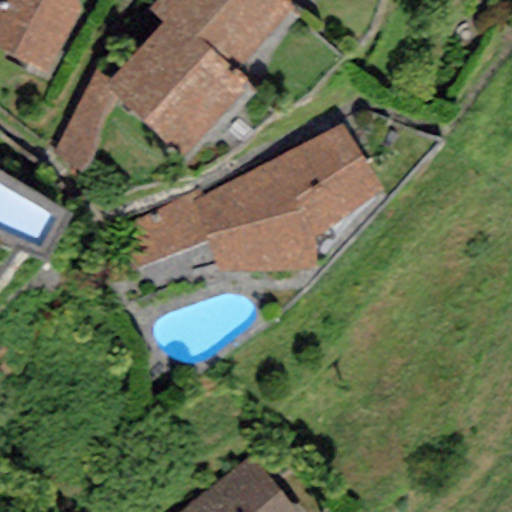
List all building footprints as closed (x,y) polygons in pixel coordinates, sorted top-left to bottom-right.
[(74,0),(0,0),(0,56),(47,84),(81,19),(74,0)] [(165,0),(148,19),(163,34),(170,26),(233,83),(292,20),(278,7),(270,0),(165,0)] [(170,26),(163,34),(112,88),(103,97),(112,105),(183,168),(248,97),(233,83),(170,26)] [(103,97),(112,88),(95,75),(53,158),(80,176),(86,171),(91,162),(94,150),(98,135),(103,124),(106,113),(112,105),(103,97)] [(340,130),(203,198),(198,189),(139,222),(136,227),(132,235),(128,243),(127,250),(126,258),(130,275),(206,247),(218,280),(316,280),(313,251),(382,203),(340,130)] [(285,511),(248,465),(187,511),(285,511)]
